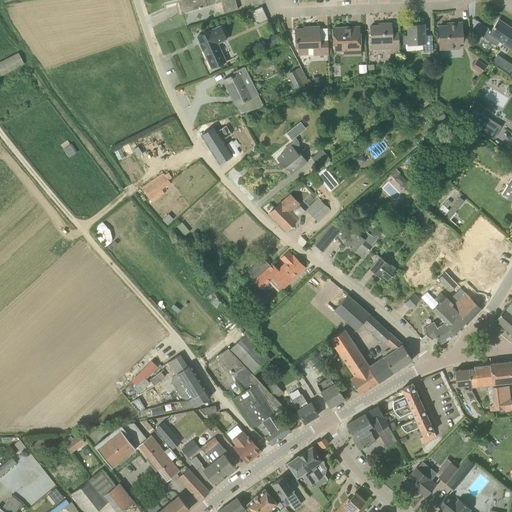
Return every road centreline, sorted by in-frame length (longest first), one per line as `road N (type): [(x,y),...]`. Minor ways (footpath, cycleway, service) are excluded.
road 1 (residential): [(429,365),(402,327),(228,185),(176,107),(136,0)]
road 2 (track): [(0,131),(173,330)]
road 3 (unclassified): [(173,330),(275,454)]
road 4 (unclassified): [(405,511),(353,468),(324,424)]
